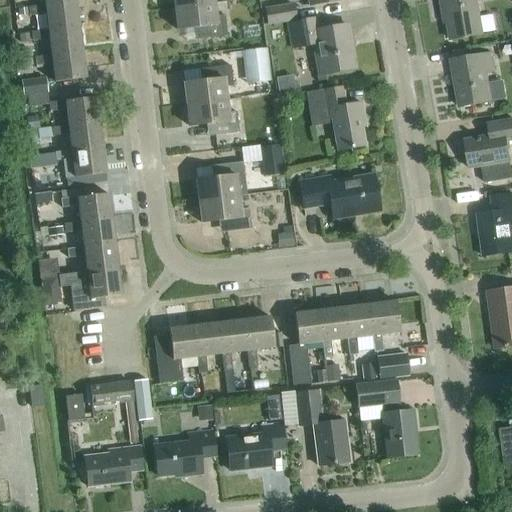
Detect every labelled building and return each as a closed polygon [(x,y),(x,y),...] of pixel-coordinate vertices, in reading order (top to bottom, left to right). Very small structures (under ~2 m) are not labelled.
[(213,0),(174,0),(176,8),(214,4),(213,0)] [(476,0),(440,0),(445,23),(448,23),(451,41),(482,35),(476,0)] [(46,14),(48,31),(79,27),(76,2),(45,6),(28,8),(29,16),(46,14)] [(214,4),(176,8),(179,31),(196,29),(198,41),(227,37),(224,17),(216,18),(214,4)] [(294,4),(265,9),(267,25),(297,20),(294,4)] [(319,31),(317,20),(289,25),(293,49),(314,45),(319,76),(356,69),(348,26),(319,31)] [(50,39),(52,56),(82,52),(79,27),(48,31),(32,33),(33,42),(50,39)] [(241,51),(245,83),(270,80),(266,47),(241,51)] [(82,52),(52,56),(34,58),(35,67),(53,65),(55,83),(85,79),(82,52)] [(491,55),(452,61),(460,108),(491,103),(491,101),(506,98),(502,81),(488,83),(486,73),(493,72),(491,55)] [(185,84),(188,105),(226,100),(224,87),(233,86),(231,67),(201,70),(202,82),(185,84)] [(27,96),(47,93),(45,79),(21,82),(23,96),(27,96)] [(311,127),(333,123),(338,152),(364,147),(361,128),(365,127),(361,104),(346,106),(342,88),(306,94),(311,127)] [(69,128),(99,124),(95,99),(65,103),(64,102),(49,104),(50,112),(67,110),(69,126),(69,128)] [(226,100),(188,105),(190,128),(208,125),(209,136),(239,133),(236,114),(228,115),(226,100)] [(37,116),(26,118),(28,130),(39,128),(37,116)] [(511,174),(510,163),(506,143),(511,141),(511,120),(489,125),(491,136),(465,141),(470,170),(482,167),(485,184),(511,179),(511,174)] [(70,135),(72,151),(72,153),(102,149),(99,124),(69,128),(69,126),(20,133),(22,143),(52,139),(52,137),(70,135)] [(279,145),(259,148),(264,176),(283,173),(279,145)] [(64,161),(66,180),(106,175),(102,149),(72,153),(72,151),(54,154),(55,162),(64,161)] [(216,179),(197,181),(200,201),(238,197),(247,195),(245,183),(242,163),(214,167),(216,179)] [(39,187),(64,186),(64,172),(38,173),(39,187)] [(374,176),(332,183),(331,178),(299,184),(304,209),(330,205),(332,219),(379,211),(374,176)] [(51,202),(50,193),(34,195),(36,205),(51,202)] [(511,228),(511,221),(511,194),(492,198),(494,213),(479,215),(485,258),(511,254),(511,228)] [(81,224),(111,221),(108,195),(78,199),(77,198),(61,200),(62,209),(79,206),(81,223),(81,224)] [(238,197),(200,201),(203,224),(220,222),(222,234),(251,230),(249,210),(240,211),(238,197)] [(114,246),(111,221),(81,224),(81,223),(64,225),(65,234),(81,231),(84,248),(84,249),(114,246)] [(276,235),(278,247),(293,246),(291,226),(282,227),(283,234),(276,235)] [(84,249),(84,248),(67,250),(68,259),(84,257),(86,273),(87,275),(117,271),(114,246),(84,249)] [(49,260),(37,261),(39,278),(51,276),(49,260)] [(87,275),(86,273),(58,277),(59,289),(71,287),(74,313),(105,309),(104,299),(121,296),(117,271),(87,275)] [(511,289),(489,293),(497,351),(511,348),(511,289)] [(374,336),(372,336),(374,353),(383,352),(381,335),(399,333),(395,303),(370,306),(374,336)] [(355,338),(372,336),(374,336),(370,306),(345,309),(349,340),(347,340),(349,356),(357,355),(355,338)] [(349,340),(345,309),(320,312),(324,342),(322,342),(324,359),(333,358),(331,342),(347,340),(349,340)] [(305,345),(322,342),(324,342),(320,312),(294,315),(298,346),(297,346),(287,347),(293,386),(310,384),(305,345)] [(269,318),(243,321),(247,352),(249,369),(257,368),(255,350),(273,348),(269,318)] [(232,371),(232,370),(230,353),(247,352),(243,321),(218,324),(221,355),(223,372),(232,371)] [(196,358),(198,375),(207,374),(205,357),(221,355),(218,324),(185,327),(188,359),(196,358)] [(188,359),(185,327),(168,329),(169,337),(154,338),(160,385),(183,383),(180,360),(188,359)] [(281,333),(272,334),(273,348),(283,347),(281,333)] [(408,376),(406,353),(376,357),(378,379),(408,376)] [(374,364),(362,365),(364,382),(375,381),(374,364)] [(152,420),(147,380),(132,381),(137,421),(152,420)] [(130,381),(89,386),(91,406),(124,402),(130,443),(138,442),(130,381)] [(397,413),(394,387),(393,382),(358,386),(360,408),(382,405),(388,459),(417,456),(412,411),(397,413)] [(42,385),(28,386),(31,407),(44,405),(42,385)] [(344,422),(323,425),(319,390),(294,393),(298,428),(313,426),(318,468),(348,464),(344,422)] [(69,422),(85,419),(82,396),(66,398),(69,422)] [(262,435),(226,440),(230,472),(271,467),(269,453),(285,451),(282,425),(261,427),(262,435)] [(192,442),(154,446),(158,477),(176,475),(176,478),(202,474),(200,459),(217,457),(214,433),(191,435),(192,442)] [(128,473),(142,472),(139,448),(111,451),(111,455),(86,458),(89,488),(129,483),(128,473)]
